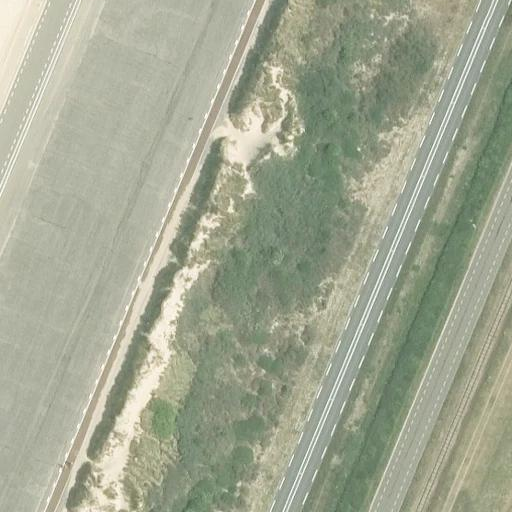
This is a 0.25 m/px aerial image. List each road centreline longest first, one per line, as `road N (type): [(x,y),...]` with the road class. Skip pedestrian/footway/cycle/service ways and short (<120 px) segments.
road 1 (primary): [(283,511),(494,0)]
road 2 (tertiary): [(382,511),(511,195)]
road 3 (unclassified): [(0,141),(59,0)]
